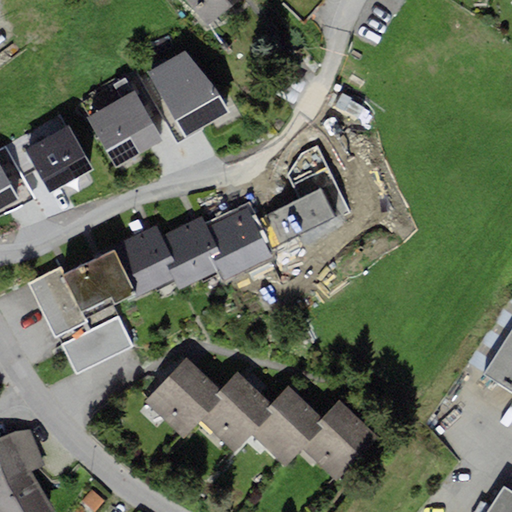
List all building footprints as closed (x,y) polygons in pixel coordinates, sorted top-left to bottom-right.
[(187,0),(206,24),(236,0),(187,0)] [(183,49),(145,70),(183,136),(228,110),(219,94),(183,49)] [(134,87),(85,115),(114,165),(163,138),(149,113),(134,87)] [(5,143),(0,146),(0,213),(37,197),(5,143)] [(286,204),(251,221),(265,250),(334,217),(320,188),(286,204)] [(213,258),(217,266),(223,278),(268,257),(265,250),(251,221),(244,208),(239,211),(206,226),(220,254),(213,258)] [(168,266),(173,275),(177,285),(217,266),(213,258),(220,254),(206,226),(201,215),(193,218),(159,235),(173,263),(168,266)] [(112,249),(134,294),(173,275),(168,266),(173,263),(159,235),(154,224),(146,228),(110,245),(112,249)] [(58,275),(54,268),(27,281),(47,322),(49,321),(73,370),(131,343),(112,304),(134,294),(112,249),(97,256),(58,275)] [(511,330),(486,371),(511,388),(511,330)] [(190,363),(184,357),(144,401),(183,438),(200,420),(220,399),(214,394),(218,389),(190,363)] [(220,399),(200,420),(234,451),(249,435),(271,412),(265,407),(271,401),(243,376),(237,370),(218,389),(214,394),(220,399)] [(271,412),(249,435),(284,468),(300,450),(322,427),(316,422),(321,416),(294,390),(287,384),(271,401),(265,407),(271,412)] [(345,405),(338,398),(321,416),(316,422),(322,427),(300,450),(333,481),(377,435),(345,405)] [(45,465),(26,429),(0,439),(0,511),(49,511),(54,509),(33,472),(45,465)] [(511,511),(511,491),(503,487),(487,511),(511,511)]
